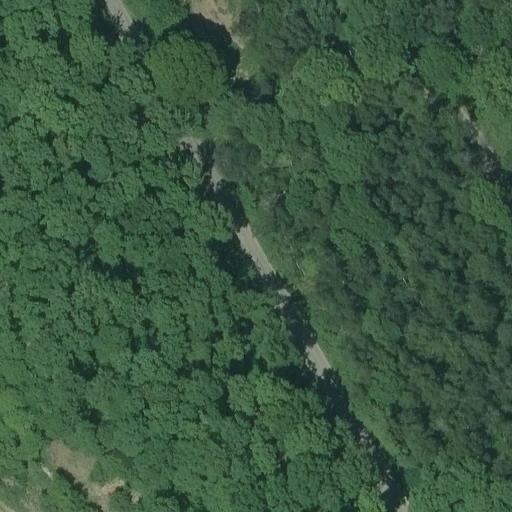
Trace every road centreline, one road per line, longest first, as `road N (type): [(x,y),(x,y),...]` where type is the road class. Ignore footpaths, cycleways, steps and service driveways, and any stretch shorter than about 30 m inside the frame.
road 1 (tertiary): [(403,511),(108,0)]
road 2 (tertiary): [(308,0),(452,112),(511,202)]
